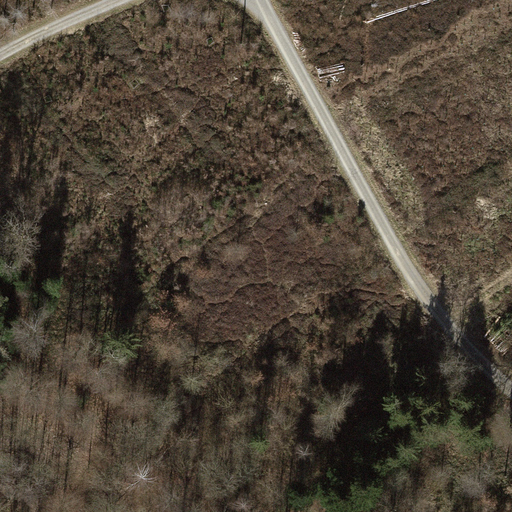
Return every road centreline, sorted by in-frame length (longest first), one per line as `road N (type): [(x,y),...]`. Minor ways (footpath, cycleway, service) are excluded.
road 1 (track): [(511,390),(451,337),(261,0)]
road 2 (track): [(120,0),(0,53)]
